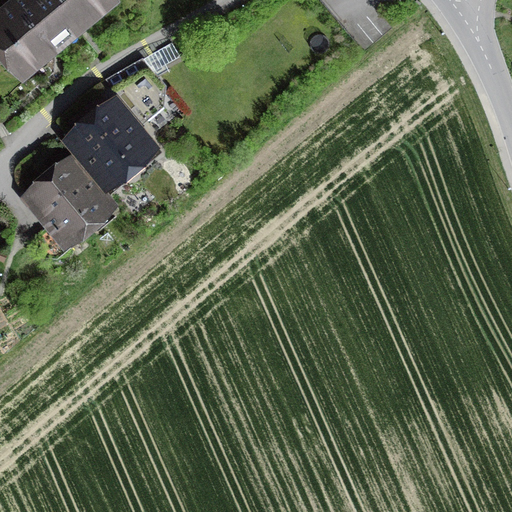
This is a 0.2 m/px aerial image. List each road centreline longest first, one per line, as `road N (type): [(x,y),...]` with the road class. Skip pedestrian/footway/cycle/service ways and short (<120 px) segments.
road 1 (residential): [(0,160),(98,76),(228,0)]
road 2 (unclassified): [(511,130),(464,9)]
